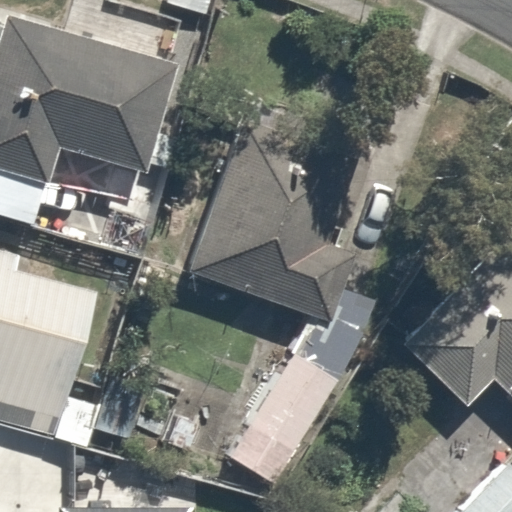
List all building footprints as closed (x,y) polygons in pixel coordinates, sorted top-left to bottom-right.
[(174,66),(0,19),(0,217),(41,228),(61,153),(145,176),(174,66)] [(235,111),(181,275),(318,320),(372,156),(235,111)] [(511,240),(506,234),(394,345),(457,409),(488,378),(511,403),(511,240)] [(57,392),(74,397),(106,281),(0,251),(0,433),(42,445),(57,392)] [(273,484),(369,321),(334,300),(318,328),(300,317),(220,452),(273,484)] [(511,511),(511,470),(501,460),(452,511),(511,511)]
